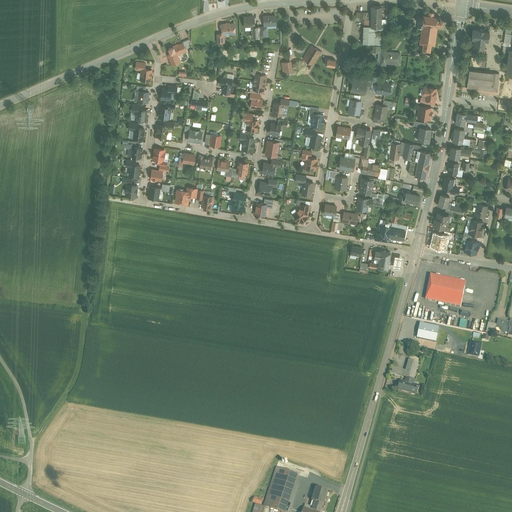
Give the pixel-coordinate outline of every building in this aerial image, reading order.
[(382,6),(371,6),(372,6),(372,13),(371,13),(371,17),(371,27),(384,27),(385,27),(381,27),(382,7),(382,6)] [(428,15),(424,14),(424,13),(424,14),(423,14),(423,15),(423,16),(422,16),(422,17),(417,16),(416,21),(421,22),(421,23),(422,23),(421,24),(422,24),(422,25),(420,42),(419,49),(422,49),(422,50),(430,51),(431,44),(435,44),(437,28),(440,28),(441,26),(441,25),(443,24),(444,24),(443,23),(443,21),(444,21),(444,20),(443,21),(442,19),(442,18),(442,19),(441,19),(440,17),(440,16),(439,16),(438,16),(439,15),(438,15),(438,16),(434,15),(434,12),(429,11),(429,14),(428,14),(428,15)] [(275,16),(264,16),(264,27),(267,27),(267,25),(268,25),(268,24),(275,24),(275,25),(276,25),(275,16)] [(254,17),(244,17),(245,27),(252,26),(254,26),(254,17)] [(230,24),(229,23),(226,23),(225,24),(222,24),(222,34),(224,34),(235,34),(235,24),(230,24)] [(259,27),(254,27),(254,26),(252,26),(252,37),(260,37),(259,27)] [(384,27),(371,27),(367,27),(366,43),(363,43),(364,26),(363,26),(363,43),(380,46),(381,39),(384,27)] [(483,30),(479,30),(473,29),(471,39),(474,40),(472,57),(485,59),(486,51),(484,51),(485,41),(488,42),(490,32),(483,31),(483,30)] [(186,50),(182,42),(168,48),(170,52),(167,53),(172,65),(180,62),(176,54),(186,50)] [(322,52),(311,45),(303,59),(311,64),(308,68),(311,70),(322,52)] [(401,53),(382,51),(380,65),(385,65),(386,63),(399,65),(401,53)] [(145,63),(136,62),(136,69),(142,70),(142,68),(145,68),(145,63)] [(147,69),(146,68),(145,68),(142,68),(142,70),(141,80),(145,80),(146,81),(148,81),(149,81),(150,81),(151,76),(151,73),(152,70),(147,69)] [(499,73),(469,70),(467,88),(497,91),(499,73)] [(262,74),(255,73),(255,74),(254,81),(265,83),(266,80),(265,80),(266,75),(262,74)] [(232,79),(221,77),(220,84),(223,85),(224,87),(224,89),(230,90),(232,79)] [(380,78),(374,77),(372,84),(377,85),(378,82),(380,82),(380,78)] [(367,82),(353,79),(351,91),(365,94),(366,86),(367,82)] [(265,83),(254,81),(253,88),(253,89),(259,90),(263,90),(264,85),(265,85),(265,83)] [(380,82),(378,82),(377,85),(376,92),(389,95),(391,84),(380,82)] [(143,87),(133,86),(133,91),(137,91),(136,101),(147,103),(148,92),(143,92),(143,87)] [(436,89),(424,87),(423,92),(426,93),(425,99),(425,100),(432,101),(431,104),(434,105),(436,89)] [(168,89),(162,88),(161,99),(170,100),(171,93),(171,89),(168,89)] [(259,99),(252,98),(251,103),(250,103),(249,103),(249,105),(250,106),(251,106),(251,107),(261,109),(262,100),(259,99)] [(353,100),(351,99),(351,100),(349,112),(359,114),(361,101),(353,100)] [(207,102),(191,100),(190,106),(195,106),(195,110),(201,111),(202,107),(207,108),(207,102)] [(277,103),(275,104),(274,103),(273,114),(278,115),(279,114),(286,115),(288,106),(284,106),(284,104),(280,103),(277,103)] [(387,106),(377,105),(375,116),(385,118),(386,113),(387,106)] [(431,108),(420,106),(418,117),(430,119),(431,108)] [(166,107),(160,107),(158,117),(169,118),(170,108),(166,107)] [(141,110),(137,109),(136,111),(135,119),(145,121),(147,110),(141,110)] [(253,114),(244,112),(243,120),(248,121),(248,119),(252,119),(253,114)] [(466,114),(457,112),(456,123),(464,124),(465,119),(466,114)] [(318,114),(311,113),(311,114),(311,117),(313,118),(311,125),(312,125),(312,126),(313,127),(315,127),(316,126),(322,127),(322,123),(324,123),(324,119),(323,119),(324,115),(318,114)] [(252,119),(248,119),(248,121),(246,129),(250,130),(253,131),(254,130),(256,131),(257,127),(258,124),(257,124),(258,120),(252,119)] [(138,123),(129,122),(128,129),(134,130),(135,127),(138,128),(138,123)] [(278,124),(271,123),(269,133),(273,134),(274,135),(276,134),(279,135),(280,125),(280,124),(278,124)] [(164,126),(158,125),(158,128),(157,128),(156,132),(157,132),(157,135),(161,136),(162,137),(164,137),(166,137),(167,137),(167,134),(169,132),(167,131),(168,127),(168,126),(164,126)] [(350,129),(343,127),(338,126),(336,136),(348,138),(349,138),(351,128),(350,128),(350,129)] [(425,127),(420,126),(420,127),(419,134),(420,134),(419,140),(418,140),(429,142),(430,134),(431,128),(425,127)] [(138,128),(135,127),(134,130),(133,138),(143,139),(144,129),(138,128)] [(315,130),(307,128),(305,136),(311,137),(311,135),(314,135),(315,130)] [(370,130),(358,128),(357,131),(356,136),(357,136),(360,137),(359,144),(366,145),(368,145),(368,144),(370,130)] [(464,129),(455,128),(453,141),(462,143),(469,144),(470,139),(463,138),(464,129)] [(202,133),(189,131),(187,142),(200,144),(202,133)] [(211,134),(210,144),(218,145),(220,135),(211,134)] [(314,135),(311,135),(311,137),(310,145),(319,147),(321,136),(314,135)] [(249,137),(245,137),(244,140),(243,149),(252,151),(253,147),(254,147),(255,143),(254,143),(254,139),(250,139),(249,137)] [(476,140),(470,139),(469,144),(468,147),(475,148),(476,140)] [(136,141),(127,140),(126,144),(126,148),(132,149),(133,147),(135,147),(136,141)] [(275,141),(268,140),(267,147),(278,149),(279,142),(275,141)] [(401,143),(392,142),(389,158),(395,159),(398,160),(401,143)] [(422,145),(406,142),(403,156),(404,158),(418,161),(420,150),(421,150),(422,145)] [(135,147),(133,147),(132,149),(132,156),(141,157),(142,148),(135,147)] [(278,149),(267,147),(266,154),(273,155),(277,156),(278,149)] [(460,148),(452,147),(450,157),(459,158),(459,154),(463,155),(470,156),(470,150),(460,149),(460,148)] [(164,150),(155,148),(155,152),(154,152),(153,156),(154,156),(153,160),(158,160),(162,161),(163,158),(164,159),(165,153),(164,152),(164,150)] [(311,151),(303,149),(303,152),(302,158),(306,159),(307,157),(310,157),(310,156),(311,156),(311,151)] [(418,161),(429,164),(431,153),(421,150),(420,150),(418,161)] [(195,155),(184,153),(184,158),(183,161),(187,162),(187,163),(194,164),(195,155)] [(364,155),(360,155),(360,158),(358,166),(363,167),(364,161),(367,162),(368,156),(364,155)] [(210,158),(204,157),(204,156),(202,156),(201,163),(200,167),(210,169),(211,165),(212,158),(210,157),(210,158)] [(310,157),(307,157),(306,159),(305,168),(309,168),(310,170),(313,170),(314,169),(315,170),(315,167),(316,167),(317,161),(316,161),(317,158),(310,157)] [(355,159),(341,157),(339,168),(353,170),(354,165),(355,159)] [(281,160),(272,158),(271,164),(275,164),(274,166),(280,167),(281,160)] [(505,159),(503,166),(509,168),(511,161),(505,160),(505,159)] [(229,161),(219,160),(217,169),(226,170),(228,171),(228,167),(229,161)] [(429,164),(418,161),(413,160),(410,162),(408,172),(410,174),(418,176),(418,178),(422,179),(423,177),(426,177),(429,164)] [(367,162),(364,161),(363,167),(362,172),(374,174),(374,173),(375,172),(375,170),(374,169),(377,169),(376,170),(379,170),(380,164),(367,162)] [(248,163),(238,162),(237,169),(237,172),(240,173),(246,174),(248,163)] [(458,163),(450,162),(448,172),(457,174),(458,163)] [(271,164),(264,163),(262,172),(272,174),(273,169),(274,169),(274,166),(275,164),(271,164)] [(135,165),(131,164),(129,175),(138,176),(140,165),(135,165)] [(237,169),(233,168),(231,177),(234,177),(239,178),(240,173),(237,172),(237,169)] [(395,169),(388,168),(386,177),(388,178),(388,177),(394,178),(395,169)] [(162,171),(152,169),(151,178),(161,180),(162,171)] [(338,175),(337,175),(336,176),(335,187),(345,189),(348,177),(338,175)] [(454,178),(445,176),(442,188),(451,190),(452,187),(454,187),(454,185),(454,182),(455,182),(456,179),(454,178)] [(277,179),(269,178),(268,183),(272,184),(272,186),(276,187),(277,179)] [(368,179),(362,178),(360,191),(371,193),(373,182),(373,180),(368,179)] [(305,181),(304,181),(304,182),(304,185),(303,185),(303,186),(302,194),(311,195),(313,183),(305,181)] [(268,183),(261,182),(259,189),(259,190),(258,192),(259,193),(271,195),(272,186),(272,184),(268,183)] [(137,185),(127,184),(126,195),(136,196),(137,185)] [(170,185),(162,184),(161,190),(169,192),(170,185)] [(423,196),(424,188),(414,185),(413,189),(421,191),(420,195),(423,196)] [(160,188),(150,186),(149,197),(158,198),(160,188)] [(198,189),(187,187),(187,191),(189,191),(189,196),(196,197),(198,189)] [(187,191),(178,189),(178,190),(177,191),(176,194),(177,195),(176,201),(188,203),(189,196),(189,191),(187,191)] [(420,196),(406,192),(405,196),(404,200),(407,201),(418,204),(420,196)] [(245,194),(235,193),(233,200),(235,200),(235,203),(233,203),(232,210),(242,212),(244,205),(242,204),(242,202),(244,202),(245,194)] [(449,196),(441,194),(438,205),(446,207),(447,207),(448,203),(449,196)] [(213,196),(204,195),(203,195),(202,206),(211,207),(212,205),(213,204),(214,200),(213,199),(213,196)] [(405,196),(400,195),(398,203),(406,205),(407,201),(404,200),(405,196)] [(383,198),(373,196),(372,199),(373,199),(372,203),(382,205),(383,198)] [(372,199),(359,197),(357,208),(362,209),(367,210),(368,204),(372,205),(372,203),(373,199),(372,199)] [(274,199),(265,198),(264,204),(267,204),(266,207),(272,208),(274,199)] [(264,204),(257,203),(255,213),(265,215),(266,207),(267,204),(264,204)] [(457,207),(450,205),(450,203),(448,203),(447,207),(446,207),(445,211),(446,211),(455,213),(457,207)] [(305,205),(300,204),(300,205),(299,212),(294,215),(298,221),(300,220),(301,221),(307,218),(306,216),(307,215),(309,205),(305,205)] [(336,206),(325,204),(324,213),(334,215),(335,215),(335,212),(336,206)] [(480,204),(478,204),(476,214),(485,216),(488,206),(480,204)] [(404,211),(397,209),(394,217),(398,218),(402,219),(404,211)] [(413,214),(404,211),(402,219),(411,222),(413,214)] [(352,214),(344,212),(344,214),(343,221),(356,224),(357,214),(352,213),(352,214)] [(446,214),(437,213),(436,219),(435,219),(434,219),(448,222),(449,216),(449,215),(446,214)] [(407,225),(397,223),(397,222),(391,221),(390,221),(384,219),(382,225),(380,225),(379,226),(378,228),(379,229),(382,230),(381,233),(379,233),(376,232),(376,234),(387,236),(387,235),(404,238),(407,225)] [(448,222),(434,219),(433,225),(442,227),(445,228),(445,227),(446,221),(448,222)] [(473,220),(472,219),(471,220),(470,226),(482,229),(483,222),(473,220)] [(482,229),(470,226),(469,232),(469,233),(472,234),(480,236),(482,229)] [(471,241),(467,240),(467,241),(466,246),(478,248),(478,245),(478,242),(471,241)] [(362,247),(352,246),(350,254),(361,256),(362,247)] [(478,248),(466,246),(465,250),(465,251),(468,252),(476,254),(477,251),(478,248)] [(389,252),(375,250),(374,258),(379,259),(378,263),(379,263),(378,268),(388,270),(391,252),(389,252)] [(402,258),(394,257),(392,268),(400,269),(402,258)] [(465,288),(430,280),(426,300),(460,308),(465,288)] [(458,328),(465,330),(467,321),(460,319),(458,328)] [(511,322),(510,322),(498,320),(496,327),(501,328),(501,329),(501,330),(502,330),(503,331),(505,331),(504,333),(508,334),(508,336),(511,337),(511,322)] [(431,327),(420,324),(416,339),(428,341),(431,327)] [(495,326),(488,324),(486,332),(494,333),(495,326)] [(481,344),(471,342),(468,355),(478,357),(481,344)] [(418,364),(409,361),(404,377),(406,378),(414,380),(418,364)] [(407,384),(405,384),(405,383),(401,381),(398,391),(402,392),(402,391),(410,393),(410,394),(416,396),(419,386),(412,385),(407,383),(407,384)] [(285,511),(298,475),(276,468),(264,506),(280,511),(285,511)] [(327,492),(316,489),(312,502),(316,503),(314,508),(313,511),(312,511),(320,511),(322,505),(323,505),(325,499),(327,492)]
